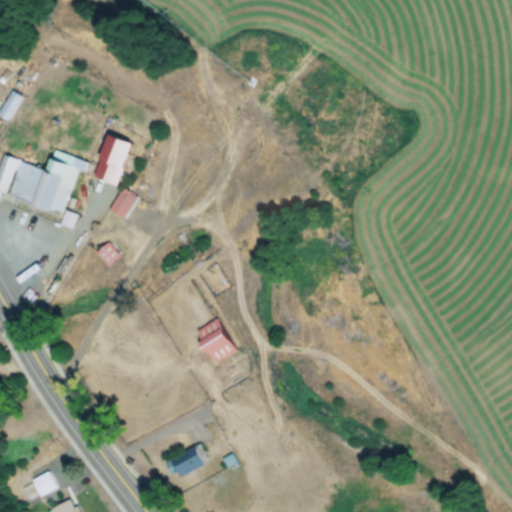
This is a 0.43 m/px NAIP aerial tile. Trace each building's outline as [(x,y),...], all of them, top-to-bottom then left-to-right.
[(0,105),(8,92),(20,99),(6,123),(0,119),(0,105)] [(103,135),(130,146),(113,189),(87,179),(103,135)] [(0,165),(0,189),(63,213),(80,166),(51,155),(46,168),(5,153),(0,165)] [(119,189),(135,198),(120,224),(104,214),(119,189)] [(106,244),(118,258),(104,269),(92,255),(106,244)] [(214,318),(233,353),(210,366),(190,332),(214,318)] [(191,448),(161,464),(171,481),(200,465),(191,448)] [(230,454),(219,460),(226,470),(236,464),(230,454)] [(38,495),(60,489),(53,463),(31,469),(38,495)] [(18,486),(32,480),(38,493),(24,499),(18,486)] [(54,511),(51,505),(71,495),(79,511),(54,511)]
